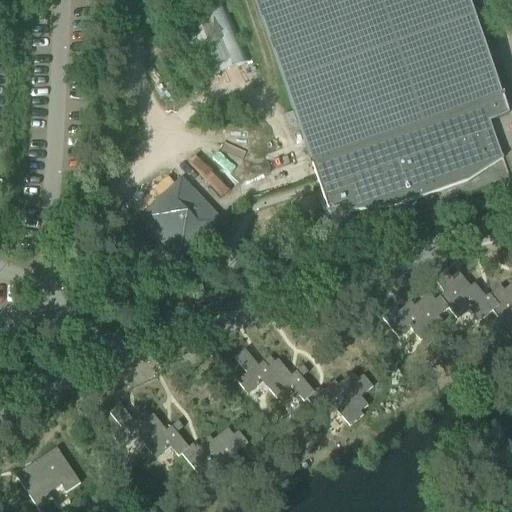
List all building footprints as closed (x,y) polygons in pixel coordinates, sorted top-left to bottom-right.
[(253,0),(328,209),(346,204),(349,215),(390,210),(466,183),(501,162),(509,182),(511,180),(511,96),(502,100),(467,0),(253,0)] [(138,221),(179,262),(220,222),(180,181),(138,221)] [(438,299),(447,311),(456,321),(467,312),(477,324),(491,313),(499,306),(490,295),(485,299),(474,286),(469,289),(457,274),(450,279),(446,274),(435,284),(444,295),(438,299)] [(190,290),(194,305),(205,302),(201,287),(190,290)] [(499,287),(490,295),(499,306),(491,313),(509,335),(511,333),(511,289),(510,287),(503,292),(499,287)] [(447,311),(438,299),(434,302),(428,296),(413,308),(410,304),(396,316),(393,312),(382,321),(398,341),(409,331),(419,343),(441,325),(437,319),(447,311)] [(262,385),(269,395),(279,387),(267,370),(274,364),(269,358),(257,368),(244,352),(233,360),(246,375),(236,383),(247,397),(262,385)] [(303,404),(306,401),(314,394),(312,392),(301,379),(307,374),(302,368),(290,378),(277,361),(274,364),(267,370),(279,387),(269,395),(280,407),(295,395),(303,404)] [(314,394),(306,401),(321,420),(333,410),(348,430),(363,418),(360,414),(368,408),(361,399),(373,389),(363,377),(359,381),(353,374),(337,387),(334,383),(319,394),(316,390),(312,392),(314,394)] [(136,440),(144,449),(155,441),(142,424),(149,419),(144,413),(132,423),(119,407),(109,415),(121,430),(111,438),(122,451),(136,440)] [(177,460),(181,456),(189,451),(187,449),(176,435),(182,430),(177,423),(165,433),(152,417),(149,419),(142,424),(155,441),(144,449),(154,462),(169,450),(177,460)] [(241,463),(235,455),(247,445),(238,434),(232,438),(226,431),(212,442),(209,438),(195,450),(192,446),(187,449),(189,451),(181,456),(196,476),(209,466),(223,485),(238,474),(234,469),(241,463)] [(32,466),(35,471),(28,475),(25,470),(14,477),(37,511),(39,511),(52,504),(47,496),(60,487),(65,495),(79,486),(56,450),(32,466)]
